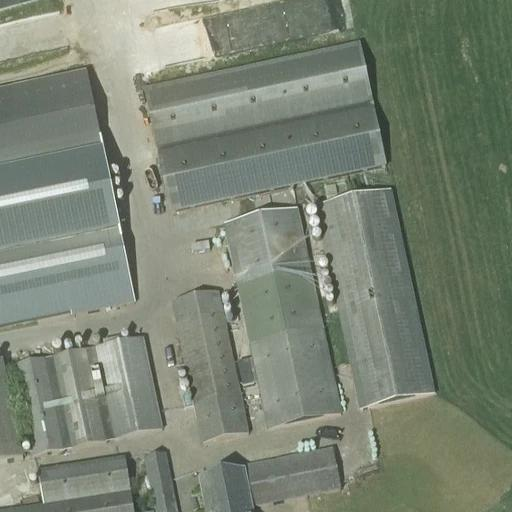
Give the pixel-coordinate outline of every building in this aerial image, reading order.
[(215,17),(155,28),(159,46),(167,45),(170,63),(195,59),(194,56),(213,53),(208,28),(216,27),(215,17)] [(68,22),(0,32),(0,63),(52,55),(51,50),(72,47),(68,22)] [(358,42),(141,88),(168,213),(384,167),(358,42)] [(0,167),(110,145),(95,71),(0,89),(0,167)] [(40,191),(9,194),(11,212),(42,209),(40,191)] [(390,194),(316,211),(361,413),(435,397),(390,194)] [(115,211),(0,235),(0,329),(72,314),(73,319),(135,305),(115,211)] [(295,214),(222,230),(267,433),(339,417),(295,214)] [(217,297),(171,307),(174,323),(202,447),(247,437),(220,313),(217,297)] [(105,353),(15,372),(34,460),(107,445),(125,441),(163,433),(143,345),(123,349),(122,343),(104,346),(105,353)] [(3,365),(0,365),(0,467),(24,462),(3,365)] [(242,474),(199,482),(204,511),(250,511),(340,492),(332,451),(241,469),(242,474)] [(174,511),(164,457),(143,462),(153,511),(174,511)] [(49,506),(7,511),(131,511),(124,460),(44,472),(49,506)]
